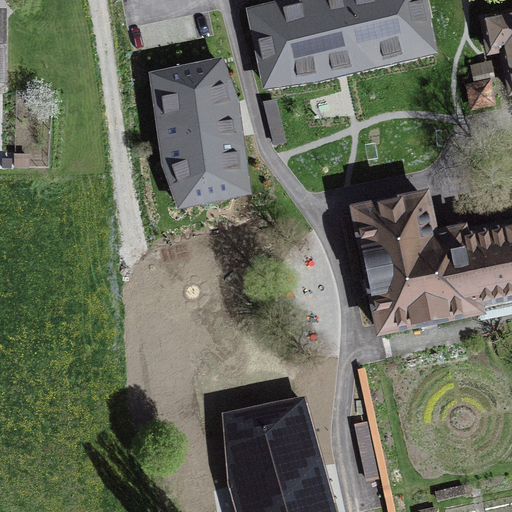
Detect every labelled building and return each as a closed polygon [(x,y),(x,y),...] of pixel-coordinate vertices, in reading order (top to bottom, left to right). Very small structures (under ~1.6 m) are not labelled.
[(274,0),(246,7),(261,91),(313,82),(438,53),(427,0),(274,0)] [(511,95),(511,94),(511,15),(483,21),(490,54),(502,52),(511,95)] [(221,59),(149,73),(157,165),(176,209),(251,195),(240,103),(221,59)] [(469,88),(473,108),(492,104),(488,84),(469,88)] [(356,213),(381,334),(479,313),(478,305),(511,297),(511,222),(433,239),(425,199),(356,213)] [(337,511),(306,396),(222,414),(228,485),(235,511),(337,511)]
